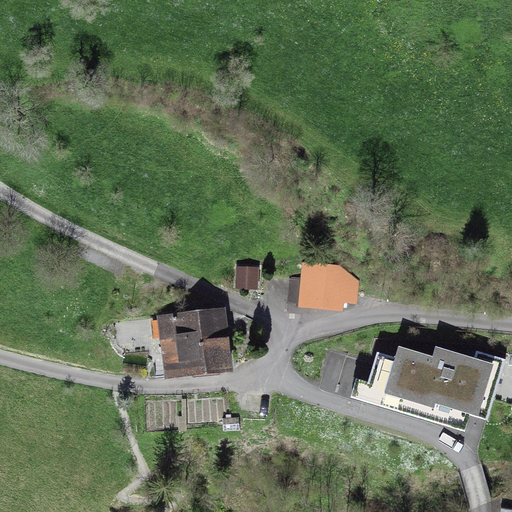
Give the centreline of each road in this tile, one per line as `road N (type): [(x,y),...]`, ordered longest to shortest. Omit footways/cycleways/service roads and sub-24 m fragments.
road 1 (residential): [(263,378),(286,329),(413,317),(511,325)]
road 2 (residential): [(482,511),(466,465),(430,430),(263,378)]
road 3 (unclassified): [(0,355),(157,385),(263,378)]
